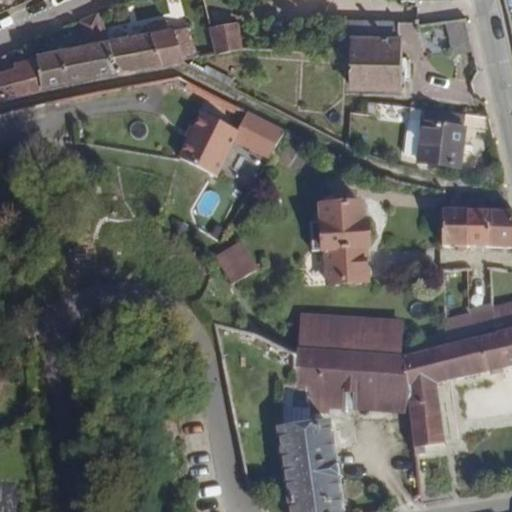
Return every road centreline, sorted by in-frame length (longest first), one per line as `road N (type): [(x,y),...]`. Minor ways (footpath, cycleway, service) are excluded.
road 1 (residential): [(69,511),(50,348),(78,298),(117,289),(161,302),(200,346),(239,511)]
road 2 (tertiary): [(511,118),(484,0)]
